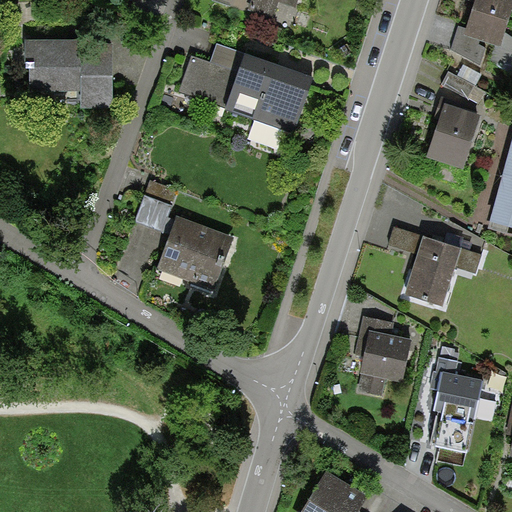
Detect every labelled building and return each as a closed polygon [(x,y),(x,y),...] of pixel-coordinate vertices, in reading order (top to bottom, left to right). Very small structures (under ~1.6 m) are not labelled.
[(212,0),(213,0),(248,11),(252,0),(212,0)] [(298,0),(252,0),(248,11),(273,19),(280,2),(296,7),(298,0)] [(466,28),(464,35),(480,40),(495,45),(501,47),(506,32),(511,12),(511,0),(469,0),(475,2),(466,28)] [(466,28),(458,25),(451,49),(480,64),(486,47),(479,44),(480,40),(464,35),(466,28)] [(511,68),(511,36),(506,32),(501,47),(495,45),(490,61),(511,73),(511,68)] [(87,40),(25,40),(25,57),(30,57),(30,91),(80,91),(81,108),(113,108),(113,44),(87,44),(87,40)] [(245,53),(217,43),(210,61),(238,71),(245,53)] [(245,53),(238,71),(210,61),(192,55),(179,91),(226,107),(225,109),(295,133),(314,77),(245,53)] [(464,64),(457,76),(474,85),(481,73),(464,64)] [(457,76),(448,71),(441,84),(467,98),(468,96),(480,103),(486,92),(474,85),(457,76)] [(482,114),(444,102),(427,156),(464,168),(482,114)] [(511,140),(488,228),(511,234),(511,140)] [(151,180),(145,195),(173,205),(178,189),(151,180)] [(173,205),(145,195),(136,220),(163,230),(173,205)] [(234,237),(177,216),(157,268),(193,282),(192,284),(213,292),(234,237)] [(418,253),(424,235),(394,226),(388,243),(418,253)] [(437,239),(424,235),(418,253),(405,294),(443,306),(456,267),(476,273),(482,254),(437,239)] [(359,333),(368,335),(369,330),(392,335),(395,322),(363,315),(359,333)] [(412,339),(392,335),(369,330),(368,335),(364,355),(360,373),(362,374),(359,391),(383,396),(386,379),(403,382),(412,339)] [(355,353),(364,355),(368,335),(359,333),(355,353)] [(438,411),(431,445),(468,453),(474,419),(476,419),(484,379),(456,374),(458,361),(439,357),(436,370),(434,369),(430,388),(438,390),(433,411),(438,411)] [(357,511),(368,496),(327,470),(301,511),(357,511)]
